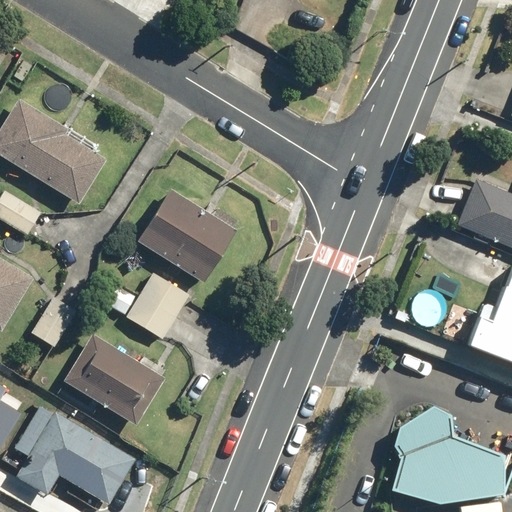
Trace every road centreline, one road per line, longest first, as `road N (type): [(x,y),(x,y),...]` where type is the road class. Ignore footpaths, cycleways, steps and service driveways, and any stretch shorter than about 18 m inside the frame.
road 1 (tertiary): [(357,185),(232,511)]
road 2 (residential): [(70,0),(357,185)]
road 3 (tertiary): [(433,0),(357,185)]
